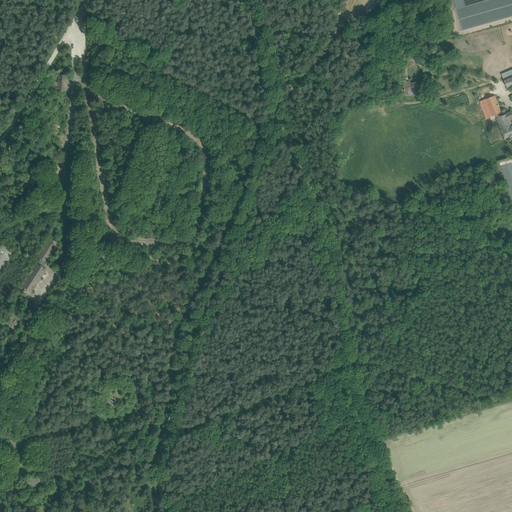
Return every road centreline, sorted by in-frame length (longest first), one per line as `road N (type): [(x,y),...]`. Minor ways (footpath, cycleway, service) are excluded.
road 1 (unclassified): [(276,122),(329,209),(348,341),(416,511)]
road 2 (unclassified): [(164,511),(159,486),(190,334),(276,122)]
road 3 (track): [(85,0),(0,144)]
road 4 (unclassified): [(247,0),(276,122)]
